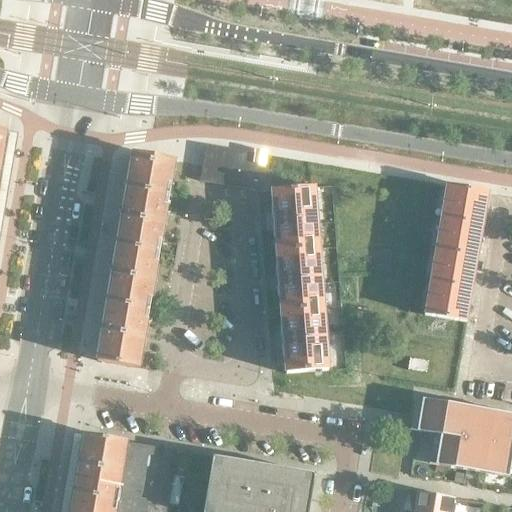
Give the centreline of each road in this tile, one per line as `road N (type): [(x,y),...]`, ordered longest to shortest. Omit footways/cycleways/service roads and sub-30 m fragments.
road 1 (tertiary): [(76,97),(182,105),(511,160)]
road 2 (tertiary): [(511,80),(93,1)]
road 3 (residential): [(177,366),(196,192),(237,197),(250,353),(238,375)]
road 4 (tertiary): [(22,392),(76,97)]
road 5 (residential): [(339,511),(350,438),(170,409)]
road 6 (residential): [(511,367),(477,362),(502,206),(511,208)]
road 7 (residential): [(170,409),(22,392)]
road 8 (tertiary): [(2,511),(22,392)]
